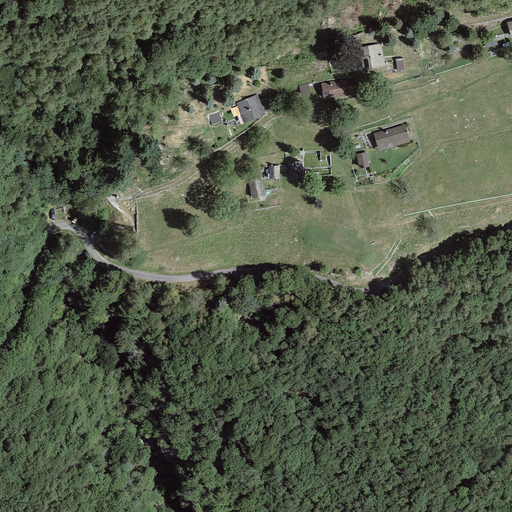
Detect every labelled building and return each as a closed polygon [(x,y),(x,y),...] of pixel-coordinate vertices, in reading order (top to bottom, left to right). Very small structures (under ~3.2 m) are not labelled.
[(495,36),(484,39),(487,48),(497,44),(495,36)] [(381,43),(358,47),(362,70),(385,66),(381,43)] [(351,78),(320,84),(323,99),(354,94),(351,78)] [(257,94),(236,103),(244,123),(265,115),(257,94)] [(219,111),(208,115),(211,125),(222,121),(219,111)] [(404,124),(373,133),(379,151),(410,141),(404,124)] [(366,152),(356,154),(359,169),(369,167),(366,152)] [(302,161),(288,162),(288,179),(303,179),(302,161)] [(279,165),(269,165),(269,179),(279,179),(279,165)] [(261,176),(247,179),(252,199),(265,196),(261,176)]
